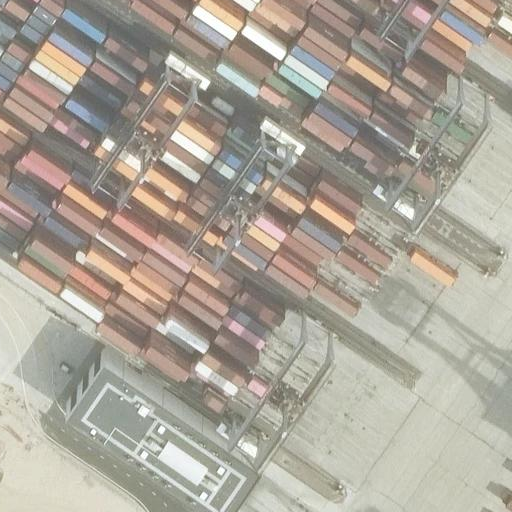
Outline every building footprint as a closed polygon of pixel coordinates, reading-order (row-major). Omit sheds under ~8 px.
[(87,133),(110,98),(93,87),(106,66),(126,79),(142,55),(103,29),(66,86),(49,112),(65,123),(69,116),(75,120),(73,124),(87,133)] [(117,107),(139,119),(149,100),(158,105),(165,92),(158,88),(162,82),(148,74),(142,83),(133,78),(117,107)] [(102,117),(91,148),(134,163),(145,132),(102,117)] [(182,151),(183,151),(154,134),(132,172),(174,197),(196,159),(182,151)] [(86,287),(89,271),(61,267),(59,284),(71,286),(71,285),(86,287)] [(262,454),(104,346),(65,402),(223,511),(262,454)]
